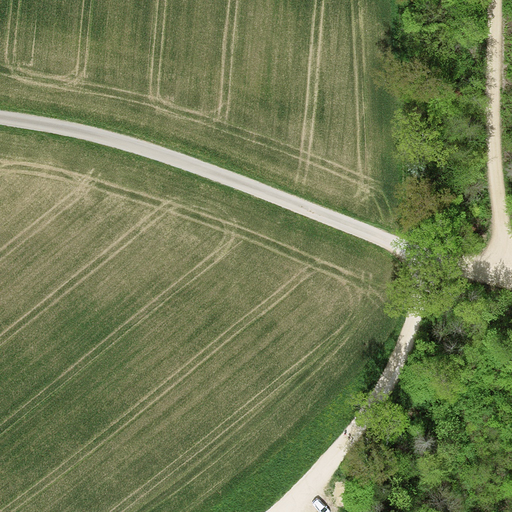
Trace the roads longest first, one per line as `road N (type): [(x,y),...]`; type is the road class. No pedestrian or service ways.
road 1 (track): [(433,259),(375,408),(287,511)]
road 2 (track): [(492,0),(495,171),(511,249)]
